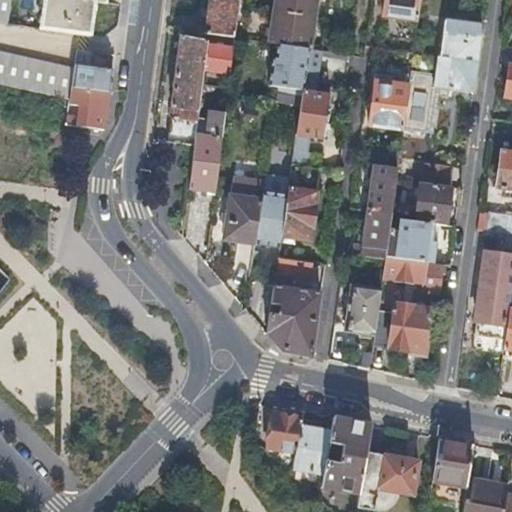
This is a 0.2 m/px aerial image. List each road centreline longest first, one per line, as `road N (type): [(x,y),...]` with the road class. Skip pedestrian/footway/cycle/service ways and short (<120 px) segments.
road 1 (residential): [(495,0),(440,412)]
road 2 (residential): [(148,0),(115,188),(128,234),(193,309),(223,361)]
road 3 (residential): [(440,412),(223,361)]
road 4 (residential): [(223,361),(204,393),(92,511)]
